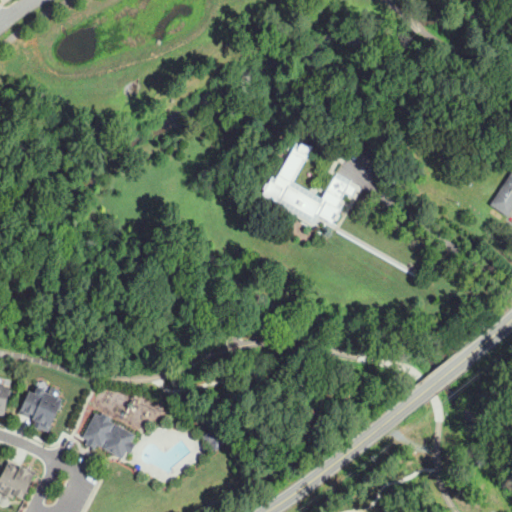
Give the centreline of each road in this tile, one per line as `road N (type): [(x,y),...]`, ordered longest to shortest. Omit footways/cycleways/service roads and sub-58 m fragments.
road 1 (secondary): [(273,511),(411,401)]
road 2 (residential): [(55,511),(82,473),(58,459),(35,507)]
